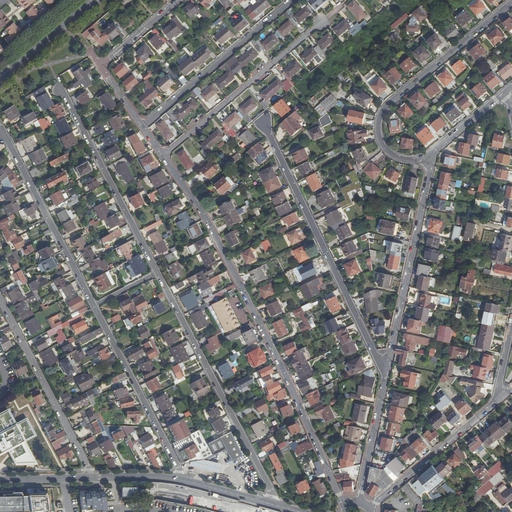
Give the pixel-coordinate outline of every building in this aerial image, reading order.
[(19,2),(25,8),(26,8),(34,0),(16,0),(19,2)] [(210,3),(213,0),(200,0),(208,8),(212,5),(210,3)] [(247,12),(253,20),(258,16),(268,7),(269,8),(272,5),(267,0),(260,0),(258,2),(252,8),(247,12)] [(367,14),(355,0),(349,5),(361,19),(367,14)] [(480,0),(472,7),(478,14),(486,7),(480,0)] [(205,17),(207,15),(199,5),(196,7),(192,2),(185,8),(192,16),(200,10),(205,17)] [(428,7),(425,3),(420,7),(423,10),(426,14),(431,10),(429,6),(428,7)] [(29,16),(35,23),(47,12),(43,7),(38,12),(33,6),(28,10),(25,13),(29,16)] [(307,6),(296,16),(300,20),(301,21),(312,12),(307,6)] [(427,17),(419,8),(412,14),(420,23),(427,17)] [(297,22),(300,20),(296,16),(290,9),(287,11),(297,22)] [(2,15),(3,14),(0,10),(0,28),(8,22),(2,15)] [(467,12),(458,19),(464,26),(473,19),(467,12)] [(187,28),(176,16),(172,20),(174,22),(165,29),(172,37),(179,32),(181,34),(187,28)] [(236,20),(232,24),(239,33),(249,24),(242,16),(236,20)] [(394,29),(404,20),(401,17),(392,26),(394,29)] [(132,18),(125,25),(127,27),(135,21),(132,18)] [(345,19),(334,28),(339,34),(349,26),(350,25),(349,23),(345,19)] [(290,20),(279,29),(284,35),(296,26),(290,20)] [(358,22),(355,25),(359,30),(368,23),(365,20),(360,24),(358,22)] [(352,21),(349,23),(350,25),(349,26),(355,34),(359,30),(355,25),(352,21)] [(5,39),(9,45),(22,34),(16,27),(13,23),(10,25),(5,29),(10,35),(5,39)] [(114,23),(105,30),(106,31),(111,36),(114,40),(122,33),(114,23)] [(95,25),(90,30),(93,33),(92,34),(102,45),(111,36),(106,31),(103,34),(95,25)] [(232,38),(236,35),(228,26),(216,37),(222,45),(231,38),(232,38)] [(444,31),(442,33),(446,37),(448,36),(451,40),(460,32),(454,26),(446,33),(444,31)] [(499,28),(489,36),(496,44),(505,36),(499,28)] [(86,39),(92,34),(93,33),(90,30),(90,29),(83,35),(86,39)] [(398,45),(404,40),(394,29),(389,33),(398,45)] [(329,33),(318,43),(319,44),(323,48),(334,39),(329,33)] [(158,34),(151,40),(159,49),(161,48),(160,47),(165,42),(158,34)] [(274,34),(263,43),(267,48),(268,49),(279,40),(274,34)] [(437,35),(429,41),(435,49),(443,42),(437,35)] [(261,41),(259,43),(259,44),(264,50),(267,48),(263,43),(261,41)] [(480,43),(470,51),(477,59),(487,52),(480,43)] [(261,52),(264,50),(259,44),(256,46),(261,52)] [(326,52),(323,48),(319,44),(317,46),(322,52),(324,54),(326,52)] [(146,45),(137,53),(140,56),(145,61),(154,53),(146,45)] [(205,48),(193,59),(199,65),(200,67),(212,56),(211,55),(213,53),(206,45),(204,46),(205,48)] [(424,45),(415,53),(423,62),(432,55),(424,45)] [(313,47),(302,56),(307,62),(318,53),(314,48),(313,47)] [(254,48),(245,55),(250,61),(259,54),(254,48)] [(236,73),(250,61),(245,55),(240,60),(238,61),(234,56),(227,62),(236,73)] [(187,75),(199,65),(193,59),(192,57),(180,67),(187,75)] [(410,57),(401,65),(408,72),(417,64),(410,57)] [(297,60),(285,70),(286,71),(283,73),(288,78),(291,81),(293,79),(290,76),(302,66),(297,60)] [(468,67),(462,60),(454,67),(459,74),(468,67)] [(491,60),(487,62),(494,70),(498,68),(491,60)] [(123,62),(114,69),(121,78),(130,69),(123,62)] [(234,76),(236,74),(236,73),(227,62),(223,65),(225,67),(229,72),(216,83),(222,89),(235,77),(234,76)] [(511,67),(510,64),(500,72),(505,79),(511,73),(511,67)] [(395,67),(386,74),(394,83),(403,76),(395,67)] [(82,83),(85,88),(91,83),(86,76),(91,72),(89,68),(82,73),(79,69),(73,73),(78,80),(73,84),(75,88),(82,83)] [(455,79),(448,70),(444,73),(443,74),(444,75),(441,78),(447,86),(455,79)] [(142,77),(145,80),(147,79),(151,76),(148,72),(142,77)] [(493,87),(502,80),(495,72),(486,79),(493,87)] [(368,80),(380,95),(389,88),(381,78),(377,73),(368,80)] [(169,74),(159,83),(166,91),(176,83),(169,74)] [(134,75),(124,83),(129,89),(139,81),(134,75)] [(280,78),(271,86),(276,92),(283,86),(287,91),(291,88),(294,85),(291,81),(288,78),(283,82),(280,78)] [(435,82),(427,89),(433,97),(441,89),(435,82)] [(152,101),(160,93),(151,83),(148,86),(151,90),(140,100),(145,107),(146,106),(148,108),(154,103),(152,101)] [(481,83),(472,90),(478,98),(487,91),(481,83)] [(200,91),(197,93),(199,95),(203,100),(205,98),(208,101),(219,91),(214,85),(202,94),(200,91)] [(267,99),(276,92),(271,86),(262,93),(267,98),(267,99)] [(52,107),(45,94),(41,88),(40,89),(35,92),(32,94),(35,99),(37,99),(44,111),(49,108),(52,107)] [(390,89),(389,88),(380,95),(381,96),(390,89)] [(353,93),(348,98),(355,101),(358,97),(359,98),(357,101),(367,106),(373,97),(363,91),(361,93),(356,90),(354,94),(353,93)] [(429,101),(420,91),(412,98),(420,108),(429,101)] [(77,97),(82,106),(90,101),(86,95),(84,92),(77,97)] [(116,105),(107,92),(99,98),(108,111),(116,105)] [(316,109),(323,117),(329,112),(331,110),(342,100),(336,93),(324,102),(316,109)] [(467,97),(460,103),(466,109),(473,104),(467,97)] [(253,98),(241,107),(243,109),(241,111),(250,123),(253,120),(248,113),(258,104),(253,98)] [(267,98),(261,103),(266,109),(270,106),(272,104),(267,99),(267,98)] [(193,99),(185,106),(190,112),(198,105),(193,99)] [(291,108),(283,99),(275,105),(284,115),(291,108)] [(183,106),(179,102),(176,104),(180,109),(175,113),(181,120),(190,112),(185,106),(184,105),(183,106)] [(65,115),(59,103),(52,107),(49,108),(51,111),(52,110),(57,119),(65,115)] [(407,104),(400,110),(407,119),(414,112),(407,104)] [(20,116),(13,106),(7,110),(4,111),(11,122),(20,116)] [(456,107),(447,114),(453,122),(462,115),(456,107)] [(170,110),(167,112),(169,115),(174,121),(177,118),(170,110)] [(301,114),(297,110),(281,123),(285,128),(287,126),(294,134),(303,126),(296,118),(301,114)] [(366,113),(352,110),(349,120),(364,123),(366,113)] [(34,123),(38,121),(33,112),(24,117),(25,118),(22,120),(26,127),(34,123)] [(163,120),(169,115),(167,112),(161,117),(163,120)] [(236,112),(225,121),(226,122),(230,127),(241,118),(236,112)] [(322,127),(334,122),(333,122),(331,117),(329,112),(323,117),(311,126),(313,129),(311,130),(316,139),(326,135),(322,127)] [(400,120),(401,119),(396,113),(392,117),(391,121),(392,132),(402,131),(400,120)] [(124,126),(118,114),(114,116),(108,119),(114,131),(124,126)] [(441,117),(432,124),(438,131),(446,124),(441,117)] [(41,119),(38,121),(41,127),(43,130),(46,129),(48,127),(51,126),(49,122),(46,123),(43,118),(41,119)] [(66,122),(65,119),(55,124),(62,138),(71,133),(73,132),(72,128),(69,129),(66,123),(66,122)] [(109,123),(107,120),(99,124),(96,126),(95,126),(97,130),(95,131),(97,135),(105,130),(103,126),(109,123)] [(163,120),(157,125),(168,140),(174,135),(163,120)] [(234,131),(230,127),(226,122),(223,124),(227,128),(231,134),(234,131)] [(248,130),(245,126),(238,133),(241,136),(240,137),(248,146),(257,138),(249,129),(248,130)] [(427,127),(418,134),(426,144),(435,137),(427,127)] [(226,133),(230,139),(234,136),(231,134),(227,128),(224,130),(226,133)] [(357,130),(349,131),(349,136),(352,136),(353,144),(358,144),(365,141),(364,137),(369,136),(368,129),(357,131),(357,130)] [(219,130),(210,137),(215,143),(223,137),(224,136),(224,135),(219,130)] [(76,144),(71,133),(62,138),(60,139),(66,149),(76,144)] [(102,139),(107,147),(116,143),(112,134),(102,139)] [(470,138),(469,144),(471,144),(478,146),(480,136),(471,134),(470,138)] [(505,137),(496,134),(493,146),(498,147),(502,148),(505,137)] [(39,150),(32,136),(20,142),(22,146),(24,145),(27,151),(29,155),(30,154),(39,150)] [(209,149),(215,143),(210,137),(202,144),(205,148),(202,150),(206,155),(209,153),(210,156),(213,153),(210,150),(209,149)] [(414,139),(404,138),(402,147),(413,148),(414,139)] [(139,141),(132,145),(137,154),(144,150),(139,141)] [(262,144),(260,142),(250,150),(257,158),(265,152),(267,150),(263,146),(262,147),(261,145),(262,144)] [(468,156),(471,144),(469,144),(467,143),(461,142),(458,154),(468,156)] [(115,147),(105,152),(110,161),(120,156),(115,147)] [(310,157),(306,148),(295,153),(299,162),(310,157)] [(363,148),(355,151),(360,162),(368,159),(363,148)] [(46,160),(40,149),(39,150),(30,154),(36,165),(46,160)] [(195,165),(185,150),(178,155),(188,169),(186,171),(189,174),(194,169),(192,166),(195,165)] [(266,154),(265,152),(257,158),(258,160),(266,154)] [(70,158),(68,153),(50,163),(52,167),(70,158)] [(153,163),(147,153),(138,157),(146,172),(157,167),(155,162),(153,163)] [(227,163),(230,167),(241,158),(241,157),(238,153),(227,163)] [(460,157),(447,154),(444,166),(457,169),(459,164),(463,165),(465,158),(460,157)] [(511,157),(500,154),(498,162),(509,165),(511,157)] [(127,166),(131,164),(130,162),(127,157),(114,163),(116,167),(115,167),(120,176),(123,175),(127,183),(134,179),(127,166)] [(314,170),(310,162),(300,166),(304,174),(314,170)] [(87,163),(76,169),(80,177),(91,171),(87,163)] [(210,163),(204,168),(211,177),(219,170),(215,166),(214,167),(210,163)] [(373,163),(366,171),(375,178),(382,170),(373,163)] [(0,170),(0,179),(2,182),(4,180),(7,177),(12,173),(5,166),(0,170)] [(265,179),(267,182),(278,176),(274,167),(262,172),(263,175),(265,179)] [(41,174),(38,168),(30,172),(33,178),(41,174)] [(401,174),(392,168),(388,175),(397,181),(401,174)] [(509,174),(510,171),(498,169),(496,177),(507,180),(509,174)] [(358,172),(356,170),(349,174),(354,183),(342,188),(347,200),(340,203),(342,207),(352,203),(354,202),(349,193),(357,189),(358,191),(364,188),(362,182),(358,172)] [(162,171),(150,177),(155,188),(167,181),(162,171)] [(443,172),(440,184),(449,186),(456,187),(457,183),(450,182),(451,179),(454,179),(455,177),(452,176),(452,174),(443,172)] [(51,178),(45,181),(48,187),(62,180),(64,183),(68,181),(64,173),(52,179),(51,178)] [(309,178),(315,190),(323,186),(318,174),(309,178)] [(11,175),(7,177),(4,180),(9,188),(6,189),(8,192),(13,189),(25,183),(24,180),(16,184),(11,175)] [(230,188),(233,192),(239,187),(229,175),(227,178),(226,176),(213,187),(221,196),(230,188)] [(283,186),(278,176),(267,182),(271,191),(283,186)] [(419,178),(410,176),(406,193),(415,196),(419,178)] [(85,181),(91,193),(100,188),(95,178),(91,180),(90,178),(85,181)] [(171,184),(159,191),(163,200),(171,195),(170,191),(173,189),(171,184)] [(440,184),(437,198),(446,200),(449,186),(440,184)] [(329,189),(328,186),(315,192),(322,208),(336,201),(330,188),(329,189)] [(507,198),(511,199),(511,187),(509,186),(506,186),(504,187),(503,194),(505,194),(504,198),(506,198),(507,198)] [(138,194),(145,190),(143,187),(140,189),(128,195),(135,207),(138,206),(139,207),(144,205),(138,194)] [(15,195),(13,189),(8,192),(3,194),(8,205),(15,201),(19,199),(17,194),(15,195)] [(255,203),(249,190),(247,192),(252,203),(253,204),(255,203)] [(274,197),(279,207),(290,201),(286,191),(274,197)] [(65,201),(60,192),(50,197),(55,206),(65,201)] [(151,203),(157,200),(153,192),(148,195),(151,203)] [(87,196),(84,198),(89,209),(93,208),(87,196)] [(445,209),(447,200),(446,200),(437,198),(435,207),(445,209)] [(178,200),(164,207),(170,217),(177,213),(175,210),(181,206),(178,200)] [(362,208),(359,200),(354,202),(355,205),(357,208),(359,207),(360,209),(362,208)] [(20,211),(15,201),(8,205),(5,207),(10,216),(13,215),(14,214),(17,212),(20,211)] [(222,207),(226,215),(237,210),(233,201),(222,207)] [(279,207),(284,218),(296,213),(290,201),(279,207)] [(111,217),(104,203),(94,208),(101,222),(105,220),(111,217)] [(20,211),(17,212),(21,219),(28,215),(31,220),(36,217),(33,212),(37,210),(34,204),(24,209),(20,211)] [(400,207),(398,216),(410,219),(412,209),(400,207)] [(344,220),(339,209),(328,214),(333,226),(344,220)] [(58,215),(63,225),(63,224),(72,220),(75,219),(70,210),(68,212),(67,210),(58,215)] [(242,221),(237,210),(226,215),(231,226),(242,221)] [(191,221),(186,211),(179,215),(181,220),(177,223),(181,231),(187,228),(195,224),(193,220),(191,221)] [(300,220),(297,212),(296,213),(284,218),(286,222),(289,222),(290,225),(300,220)] [(6,234),(3,236),(7,243),(10,241),(13,240),(18,237),(16,233),(14,234),(13,232),(11,231),(8,225),(9,221),(12,220),(12,219),(15,218),(13,215),(10,216),(0,221),(0,229),(2,228),(6,234)] [(120,225),(115,215),(111,217),(105,220),(110,230),(120,225)] [(443,222),(431,219),(429,231),(439,234),(440,227),(441,227),(443,222)] [(76,229),(72,220),(63,224),(68,233),(76,229)] [(156,222),(145,228),(147,231),(162,223),(161,220),(157,222),(156,222)] [(398,223),(384,220),(381,232),(395,235),(398,223)] [(477,222),(469,220),(464,238),(469,239),(470,236),(473,237),(477,222)] [(201,234),(196,223),(195,224),(187,228),(192,238),(201,234)] [(353,235),(348,224),(336,229),(341,240),(353,235)] [(454,226),(451,240),(459,241),(460,236),(462,227),(454,226)] [(239,229),(227,235),(232,246),(240,243),(236,233),(240,232),(239,229)] [(289,233),(294,244),(305,239),(302,233),(300,234),(298,229),(289,233)] [(122,235),(120,230),(101,239),(103,243),(109,240),(110,242),(111,241),(112,242),(114,241),(113,240),(122,235)] [(166,249),(157,231),(149,235),(159,253),(166,249)] [(437,247),(439,237),(428,234),(426,245),(437,247)] [(500,248),(500,250),(507,252),(509,252),(511,239),(511,236),(503,234),(501,244),(500,248)] [(26,244),(22,235),(18,237),(13,240),(18,249),(26,244)] [(76,247),(78,251),(80,250),(87,247),(82,236),(72,242),(73,245),(75,245),(76,247)] [(205,238),(194,243),(198,251),(209,246),(205,238)] [(267,250),(274,247),(269,239),(265,241),(263,242),(267,250)] [(359,255),(352,241),(341,246),(346,257),(347,257),(349,260),(359,255)] [(131,247),(129,242),(119,248),(123,256),(124,255),(128,261),(133,259),(130,252),(132,251),(131,249),(130,247),(131,247)] [(35,251),(32,244),(26,248),(29,254),(35,251)] [(54,256),(56,254),(51,245),(39,251),(44,261),(47,259),(54,256)] [(95,258),(89,246),(87,247),(80,250),(81,251),(79,251),(81,255),(82,254),(83,256),(87,263),(95,258)] [(306,246),(296,250),(302,261),(311,257),(306,246)] [(437,262),(440,251),(427,248),(425,259),(437,262)] [(252,249),(243,253),(248,263),(257,259),(252,249)] [(500,250),(494,249),(491,259),(491,262),(494,263),(497,264),(503,265),(504,262),(505,262),(507,252),(500,250)] [(169,263),(180,257),(176,250),(172,252),(165,256),(169,263)] [(211,258),(207,250),(199,254),(206,269),(211,266),(215,264),(213,258),(211,258)] [(21,261),(16,252),(13,253),(13,255),(18,263),(21,261)] [(399,270),(402,256),(392,254),(389,268),(393,268),(399,270)] [(41,263),(46,272),(57,266),(55,261),(56,260),(54,256),(47,259),(44,261),(41,263)] [(9,259),(16,273),(20,270),(13,257),(9,259)] [(483,269),(484,261),(469,257),(468,263),(467,265),(470,266),(471,262),(477,263),(477,267),(483,269)] [(101,263),(98,258),(96,260),(91,262),(95,270),(103,266),(105,271),(109,269),(104,261),(101,263)] [(181,270),(186,268),(183,263),(181,259),(177,262),(181,270)] [(141,260),(127,267),(130,272),(134,271),(136,275),(146,270),(141,260)] [(357,260),(347,265),(352,275),(362,271),(357,260)] [(177,262),(169,266),(175,279),(183,274),(181,270),(177,262)] [(310,264),(301,269),(306,279),(315,274),(310,264)] [(420,264),(418,275),(420,275),(428,277),(430,266),(420,264)] [(511,266),(503,265),(497,264),(495,272),(511,276),(511,274),(511,266)] [(214,271),(211,266),(206,269),(190,277),(189,277),(191,281),(198,277),(201,284),(210,279),(207,274),(214,271)] [(261,267),(251,272),(256,283),(267,278),(261,267)] [(297,267),(290,270),(293,277),(300,274),(297,267)] [(20,280),(22,284),(27,282),(20,270),(16,273),(14,274),(13,275),(17,281),(20,280)] [(463,277),(461,287),(465,289),(464,292),(471,294),(472,286),(474,286),(476,279),(474,279),(476,272),(469,271),(468,278),(463,277)] [(392,288),(395,276),(380,272),(378,279),(381,280),(380,282),(380,285),(392,288)] [(112,286),(106,273),(96,278),(98,283),(100,282),(104,290),(112,286)] [(221,280),(218,275),(210,279),(201,284),(198,285),(203,296),(213,291),(209,285),(221,280)] [(427,290),(430,277),(428,277),(420,275),(417,288),(427,290)] [(65,281),(62,276),(60,277),(53,281),(54,283),(58,290),(59,289),(62,288),(66,286),(64,282),(65,281)] [(327,283),(323,276),(319,278),(322,284),(317,286),(321,293),(323,292),(321,287),(327,283)] [(322,284),(319,278),(303,286),(309,299),(321,293),(317,286),(322,284)] [(37,280),(29,285),(31,289),(33,292),(41,287),(39,284),(37,280)] [(184,286),(182,281),(175,285),(177,289),(184,286)] [(62,288),(67,297),(75,293),(70,283),(66,286),(62,288)] [(272,283),(261,288),(265,298),(277,292),(272,283)] [(10,285),(0,290),(3,295),(7,292),(12,290),(10,285)] [(203,301),(204,304),(224,294),(224,292),(227,290),(228,292),(232,290),(236,288),(234,285),(233,286),(203,301)] [(24,297),(18,287),(12,290),(7,292),(13,302),(14,302),(16,305),(22,302),(27,299),(25,296),(24,297)] [(382,297),(382,290),(376,289),(365,294),(367,298),(367,302),(368,302),(368,309),(368,313),(380,312),(379,298),(382,297)] [(187,295),(182,297),(187,308),(198,303),(197,302),(195,299),(196,298),(195,294),(193,295),(191,290),(186,293),(187,295)] [(187,309),(188,312),(189,311),(195,308),(204,304),(203,301),(197,290),(195,291),(200,300),(197,302),(198,303),(187,308),(187,309)] [(419,300),(418,306),(419,306),(421,306),(430,308),(431,308),(436,309),(437,305),(431,304),(432,296),(422,294),(421,299),(421,301),(419,300)] [(328,300),(334,311),(342,307),(337,296),(328,300)] [(79,297),(68,303),(72,310),(76,308),(77,311),(79,314),(86,310),(85,308),(83,304),(79,297)] [(167,300),(165,297),(160,300),(147,306),(137,311),(139,315),(167,300)] [(130,298),(119,304),(123,312),(128,309),(129,309),(132,314),(137,311),(131,300),(130,298)] [(136,298),(131,300),(137,311),(147,306),(143,298),(139,300),(137,301),(136,298)] [(224,298),(213,304),(227,331),(238,325),(224,298)] [(279,301),(268,306),(269,309),(267,310),(271,317),(284,311),(279,301)] [(15,306),(23,321),(30,317),(22,302),(16,305),(15,306)] [(311,302),(303,306),(305,311),(313,307),(311,302)] [(487,302),(485,311),(498,314),(500,305),(487,302)] [(201,312),(207,308),(207,307),(204,304),(195,308),(197,311),(191,314),(198,329),(207,324),(201,312)] [(213,304),(207,307),(207,308),(220,328),(222,332),(222,333),(227,331),(213,304)] [(303,306),(293,311),(296,317),(301,315),(305,324),(301,326),(304,332),(313,328),(310,321),(305,311),(303,306)] [(428,322),(431,308),(430,308),(421,306),(419,306),(416,320),(423,321),(428,322)] [(137,311),(132,314),(133,316),(129,318),(132,323),(133,323),(134,324),(142,321),(139,315),(137,311)] [(445,312),(442,326),(453,328),(456,315),(445,312)] [(118,315),(112,318),(114,323),(120,320),(118,315)] [(37,316),(24,323),(28,331),(30,330),(32,334),(44,329),(37,316)] [(336,317),(327,321),(333,334),(338,332),(342,330),(336,317)] [(54,325),(50,318),(47,320),(52,329),(59,326),(60,325),(59,323),(54,325)] [(283,319),(274,324),(280,337),(289,333),(283,319)] [(380,319),(374,319),(375,329),(377,329),(377,333),(386,332),(386,328),(387,328),(387,322),(380,323),(380,319)] [(421,333),(423,321),(416,320),(411,319),(409,330),(421,333)] [(83,321),(72,327),(75,334),(86,328),(83,321)] [(493,333),(494,326),(483,324),(480,336),(492,339),(494,333),(493,333)] [(52,329),(46,332),(49,337),(58,332),(60,335),(55,338),(59,344),(67,340),(63,334),(61,330),(59,326),(52,329)] [(453,328),(442,326),(438,341),(449,344),(453,328)] [(97,333),(102,330),(100,327),(83,336),(85,340),(97,334),(97,333)] [(342,330),(338,332),(344,344),(354,340),(347,327),(342,330)] [(146,328),(138,332),(141,338),(145,336),(145,338),(150,335),(146,328)] [(210,351),(215,348),(216,350),(219,348),(218,347),(221,345),(215,335),(222,332),(220,328),(206,335),(209,342),(206,343),(210,351)] [(239,329),(228,335),(231,341),(239,337),(243,335),(244,338),(246,343),(248,342),(250,345),(258,341),(251,328),(247,331),(242,333),(239,329)] [(178,340),(173,329),(163,335),(168,345),(178,340)] [(430,339),(405,334),(405,338),(408,338),(406,347),(407,347),(414,349),(415,349),(416,343),(428,346),(430,339)] [(5,336),(0,338),(0,344),(3,350),(11,346),(5,336)] [(480,336),(478,348),(479,349),(489,351),(491,344),(492,339),(480,336)] [(43,337),(34,342),(39,351),(48,346),(47,344),(49,343),(47,339),(45,340),(43,337)] [(154,339),(152,340),(160,355),(162,354),(154,339)] [(359,350),(354,339),(354,340),(344,344),(343,345),(348,355),(359,350)] [(160,355),(152,340),(149,342),(144,344),(148,352),(147,353),(150,360),(157,357),(160,355)] [(294,342),(285,347),(289,355),(293,353),(298,350),(294,342)] [(76,352),(71,343),(69,344),(61,348),(67,357),(68,356),(71,354),(76,352)] [(190,358),(182,343),(170,350),(177,365),(182,362),(190,358)] [(91,350),(94,354),(103,349),(101,345),(96,348),(91,350)] [(134,345),(123,351),(125,354),(136,348),(134,345)] [(459,348),(450,346),(448,357),(457,359),(458,354),(466,356),(468,350),(459,348)] [(140,347),(126,354),(129,359),(132,357),(133,357),(135,361),(143,357),(143,352),(140,347)] [(259,347),(258,348),(261,353),(260,353),(262,356),(265,361),(266,361),(264,357),(265,356),(262,351),(261,351),(259,347)] [(298,350),(293,353),(296,359),(292,360),(296,367),(297,367),(308,362),(307,360),(304,353),(307,351),(305,347),(298,350)] [(58,361),(51,348),(40,354),(47,367),(58,361)] [(109,355),(105,348),(103,349),(94,354),(93,354),(94,356),(99,354),(102,359),(109,355)] [(258,348),(248,353),(255,367),(265,361),(262,356),(260,353),(261,353),(258,348)] [(402,355),(400,365),(406,366),(409,352),(406,351),(397,349),(396,353),(402,355)] [(76,352),(71,354),(76,363),(81,361),(85,359),(80,350),(76,352)] [(229,356),(231,360),(232,359),(239,356),(237,352),(233,354),(229,356)] [(255,367),(248,353),(246,354),(248,358),(247,359),(250,364),(251,363),(253,367),(255,367)] [(485,354),(482,367),(492,369),(494,361),(493,360),(494,356),(485,354)] [(107,358),(103,361),(107,367),(116,362),(114,359),(116,358),(116,357),(114,355),(107,358)] [(362,356),(348,363),(352,370),(349,371),(351,375),(353,374),(367,368),(362,356)] [(68,374),(74,370),(72,366),(67,357),(61,360),(63,362),(62,363),(68,374)] [(157,372),(150,360),(140,365),(144,373),(143,373),(146,378),(157,372)] [(455,361),(447,360),(446,364),(445,369),(444,372),(444,374),(448,379),(450,381),(452,384),(455,380),(456,377),(452,376),(455,361)] [(21,361),(11,366),(17,376),(27,371),(21,361)] [(177,365),(167,370),(168,371),(170,374),(171,373),(173,376),(176,381),(174,382),(176,385),(186,380),(184,376),(183,377),(181,377),(180,374),(182,374),(180,370),(184,367),(182,362),(177,365)] [(227,362),(218,367),(223,379),(233,374),(227,362)] [(313,372),(308,362),(297,367),(302,377),(313,372)] [(269,365),(258,371),(262,378),(269,375),(273,373),(269,365)] [(376,377),(372,368),(365,372),(367,375),(365,381),(367,381),(365,385),(361,384),(359,393),(372,395),(376,377)] [(414,388),(418,373),(402,369),(401,376),(406,377),(404,386),(414,388)] [(84,374),(75,378),(82,392),(91,387),(90,385),(94,383),(89,374),(88,375),(87,372),(84,374)] [(111,379),(113,382),(124,377),(126,376),(124,372),(122,373),(111,379)] [(249,375),(232,384),(235,390),(252,382),(249,375)] [(269,375),(262,378),(264,382),(265,382),(267,386),(272,384),(269,375)] [(74,381),(72,377),(66,381),(63,382),(65,385),(74,381)] [(317,387),(312,377),(304,381),(305,383),(300,385),(304,393),(307,392),(306,390),(312,387),(312,389),(317,387)] [(160,388),(155,378),(147,382),(152,392),(160,388)] [(206,387),(202,378),(191,384),(195,393),(196,392),(198,397),(202,395),(204,396),(205,394),(208,392),(206,387)] [(484,383),(468,379),(467,385),(472,386),(471,390),(468,394),(476,403),(484,395),(483,395),(484,388),(483,388),(484,383)] [(267,386),(265,386),(269,395),(281,389),(277,382),(272,384),(267,386)] [(88,398),(88,399),(95,397),(96,396),(101,394),(97,386),(93,388),(90,390),(85,392),(88,398)] [(115,396),(116,400),(135,395),(133,390),(127,393),(125,387),(116,390),(119,396),(117,396),(115,396)] [(323,399),(318,389),(308,395),(312,404),(323,399)] [(277,391),(273,393),(275,397),(276,400),(277,400),(279,398),(283,396),(286,395),(284,390),(278,393),(277,391)] [(33,398),(36,406),(38,405),(39,406),(41,405),(41,404),(44,402),(39,391),(34,393),(35,397),(33,398)] [(61,396),(65,403),(66,403),(71,400),(72,399),(68,392),(61,396)] [(71,401),(71,400),(66,403),(69,408),(73,406),(74,407),(85,401),(85,399),(88,398),(85,392),(82,394),(82,395),(71,401)] [(395,392),(392,404),(408,407),(411,396),(395,392)] [(441,396),(443,399),(437,404),(442,411),(453,402),(446,392),(441,396)] [(156,400),(161,411),(162,410),(172,405),(166,395),(156,400)] [(133,405),(131,397),(119,400),(121,408),(124,407),(133,405)] [(465,415),(473,408),(464,397),(459,402),(461,404),(457,407),(465,415)] [(263,399),(254,403),(258,412),(263,410),(264,411),(268,409),(263,399)] [(357,403),(354,420),(366,422),(369,405),(357,403)] [(178,410),(175,404),(172,405),(162,410),(167,422),(177,417),(174,412),(178,410)] [(326,407),(324,404),(316,408),(319,415),(322,414),(322,413),(322,412),(323,412),(324,413),(328,421),(335,417),(330,406),(326,407)] [(289,405),(280,409),(284,417),(292,413),(289,405)] [(391,415),(390,418),(402,421),(402,417),(404,417),(406,409),(401,408),(401,407),(392,405),(392,406),(390,415),(391,415)] [(220,414),(216,406),(214,407),(209,409),(213,417),(220,414)] [(237,414),(239,418),(251,411),(249,408),(237,414)] [(0,453),(8,449),(15,464),(34,463),(22,441),(35,435),(27,419),(15,426),(7,409),(0,413),(0,453)] [(87,415),(90,423),(99,418),(96,414),(94,415),(93,412),(92,413),(90,410),(83,414),(85,416),(87,415)] [(437,429),(449,419),(442,411),(431,421),(437,429)] [(139,412),(125,412),(126,417),(133,417),(133,422),(137,422),(137,416),(139,416),(139,412)] [(460,416),(453,422),(456,425),(463,419),(460,416)] [(511,420),(508,416),(499,423),(507,432),(511,428),(511,420)] [(100,430),(101,432),(102,432),(105,430),(102,426),(99,418),(90,423),(84,426),(86,430),(90,428),(93,434),(100,430)] [(422,428),(431,421),(428,418),(420,426),(422,428)] [(226,429),(220,419),(211,423),(217,434),(226,429)] [(267,433),(260,420),(251,425),(257,437),(267,433)] [(184,421),(173,426),(178,437),(189,432),(184,421)] [(497,421),(489,429),(490,430),(498,440),(507,432),(499,423),(497,421)] [(401,425),(391,422),(388,433),(394,434),(395,431),(400,432),(401,425)] [(297,423),(288,426),(292,434),(300,431),(297,423)] [(50,424),(43,428),(48,437),(52,435),(54,438),(50,441),(51,443),(65,436),(63,431),(56,435),(50,424)] [(123,428),(126,435),(135,431),(132,424),(123,428)] [(360,436),(362,428),(349,425),(348,430),(349,430),(349,434),(348,439),(360,441),(361,436),(360,436)] [(105,430),(111,442),(114,441),(115,441),(125,436),(122,430),(120,428),(116,430),(111,432),(107,426),(102,426),(105,430)] [(432,432),(430,430),(425,434),(431,442),(440,435),(435,429),(432,432)] [(104,453),(114,448),(111,442),(105,430),(102,432),(108,443),(100,448),(104,453)] [(199,430),(190,434),(195,445),(200,454),(209,449),(206,444),(199,430)] [(490,430),(481,438),(482,439),(489,448),(498,440),(490,430)] [(413,431),(405,439),(408,443),(417,436),(413,431)] [(150,432),(139,438),(146,451),(150,449),(153,447),(154,446),(155,446),(154,443),(155,442),(150,432)] [(209,449),(212,455),(225,449),(232,461),(242,456),(230,432),(206,444),(209,449)] [(172,444),(175,448),(176,447),(180,453),(195,445),(190,434),(178,441),(172,444)] [(60,443),(68,439),(66,435),(65,436),(51,443),(59,460),(64,458),(65,458),(69,457),(69,458),(73,456),(68,446),(67,447),(66,446),(62,447),(60,443)] [(125,438),(130,449),(134,447),(129,437),(125,438)] [(394,440),(384,437),(382,448),(392,450),(394,440)] [(471,446),(470,448),(473,452),(482,444),(480,441),(476,437),(469,443),(471,446)] [(413,444),(411,446),(418,455),(421,452),(428,446),(421,438),(413,444)] [(269,439),(259,443),(263,451),(267,449),(268,451),(273,449),(274,448),(269,439)] [(296,454),(313,447),(311,442),(308,443),(307,442),(297,447),(297,448),(294,450),(296,454)] [(349,444),(346,443),(343,454),(346,455),(345,459),(355,461),(358,451),(356,450),(357,445),(349,444)] [(175,448),(174,448),(182,464),(184,462),(184,463),(185,464),(190,463),(198,462),(204,459),(212,455),(209,449),(200,454),(195,445),(180,453),(176,447),(175,448)] [(335,445),(326,449),(329,455),(337,451),(335,445)] [(94,458),(101,454),(97,446),(90,449),(94,458)] [(412,460),(418,455),(411,446),(402,454),(406,459),(409,456),(412,460)] [(151,452),(147,454),(154,467),(160,467),(153,456),(157,454),(153,447),(150,449),(151,452)] [(459,449),(455,452),(462,461),(466,458),(459,449)] [(276,471),(282,468),(273,452),(268,455),(276,471)] [(390,459),(393,463),(398,458),(404,466),(401,468),(404,473),(408,470),(395,454),(390,459)] [(456,454),(447,462),(451,467),(454,464),(457,467),(462,462),(456,454)] [(393,463),(385,469),(395,481),(404,473),(401,468),(404,466),(398,458),(393,463)] [(107,461),(110,467),(116,467),(112,459),(107,461)] [(185,464),(184,463),(183,464),(219,473),(221,464),(204,459),(198,462),(190,463),(185,464)] [(450,471),(453,468),(451,467),(447,462),(446,460),(443,462),(443,463),(437,469),(444,477),(451,472),(450,471)] [(317,470),(319,476),(324,473),(319,461),(315,462),(318,469),(317,470)] [(500,462),(489,472),(491,474),(493,477),(500,472),(505,467),(500,462)] [(433,465),(419,477),(421,479),(428,488),(434,495),(440,493),(436,489),(446,481),(444,477),(437,469),(433,465)] [(372,466),(367,491),(376,496),(395,481),(385,469),(382,468),(374,466),(372,466)] [(479,470),(475,473),(480,479),(487,474),(489,476),(491,474),(489,472),(488,473),(483,466),(479,469),(479,470)] [(287,479),(282,468),(276,471),(275,471),(276,474),(272,476),(276,484),(283,481),(287,479)] [(495,486),(505,478),(500,472),(493,477),(489,480),(495,486)] [(350,474),(336,476),(342,491),(354,490),(354,481),(351,481),(350,474)] [(491,474),(481,483),(483,486),(489,480),(493,477),(491,474)] [(319,480),(317,476),(308,480),(310,484),(312,484),(319,495),(326,492),(320,480),(319,480)] [(421,494),(428,488),(421,479),(414,485),(421,494)] [(481,497),(495,486),(489,480),(483,486),(476,491),(481,497)] [(299,484),(296,485),(299,493),(308,489),(304,481),(302,482),(301,482),(299,483),(299,484)] [(421,511),(424,503),(407,483),(403,487),(416,503),(420,503),(417,511),(421,511)] [(476,485),(470,490),(472,492),(476,491),(483,486),(481,483),(478,485),(477,485),(476,485)] [(511,486),(509,483),(499,491),(509,502),(511,499),(511,486)] [(137,497),(137,487),(122,487),(122,498),(137,497)] [(107,511),(104,492),(100,492),(99,491),(95,492),(94,491),(90,491),(85,492),(85,491),(80,492),(82,511),(95,511),(102,511),(107,511)] [(504,506),(509,502),(499,491),(494,494),(504,506)] [(50,511),(48,494),(28,494),(28,496),(30,511),(50,511)] [(30,511),(28,496),(21,497),(21,495),(12,495),(3,495),(3,497),(0,497),(0,511),(30,511)]
